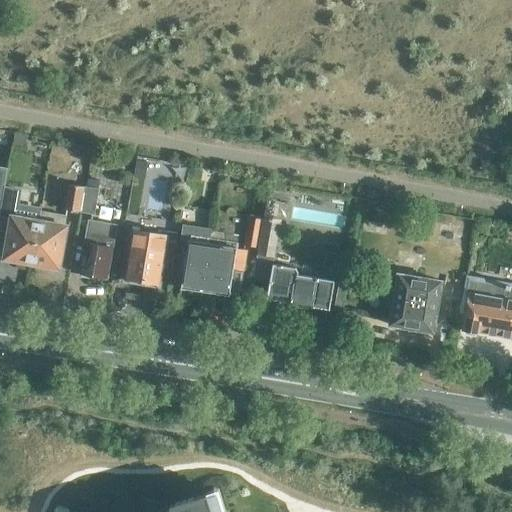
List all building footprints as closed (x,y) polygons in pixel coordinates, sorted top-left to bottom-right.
[(147,162),(137,161),(135,175),(144,177),(147,162)] [(200,180),(201,168),(189,166),(187,178),(200,180)] [(230,181),(231,174),(220,173),(218,184),(225,184),(230,181)] [(77,211),(82,185),(68,183),(65,209),(77,211)] [(99,188),(82,185),(77,211),(95,214),(99,188)] [(0,210),(0,227),(10,230),(4,258),(32,263),(41,212),(14,207),(17,190),(4,187),(0,210)] [(67,216),(41,212),(32,263),(59,268),(67,226),(67,216)] [(262,219),(249,217),(244,245),(257,247),(262,219)] [(117,224),(100,221),(89,219),(80,274),(107,279),(117,224)] [(182,288),(200,291),(211,230),(184,226),(182,239),(189,240),(182,288)] [(211,230),(200,291),(230,295),(230,294),(239,295),(243,270),(244,270),(247,250),(237,248),(239,234),(211,230)] [(276,256),(279,234),(264,231),(261,254),(276,256)] [(165,261),(173,262),(177,239),(165,237),(163,250),(142,246),(144,233),(133,232),(126,279),(162,285),(165,261)] [(329,310),(334,280),(298,274),(298,271),(296,268),(273,264),(267,299),(270,300),(270,301),(280,303),(280,301),(295,304),(295,307),(308,309),(308,306),(329,310)] [(346,275),(340,274),(334,308),(340,309),(346,275)] [(390,324),(433,332),(441,282),(397,275),(395,290),(390,290),(387,307),(392,308),(390,324)] [(473,287),(465,285),(460,313),(466,314),(463,329),(511,337),(511,287),(511,286),(507,285),(507,286),(474,280),(473,287)] [(232,511),(222,479),(113,511),(232,511)]
